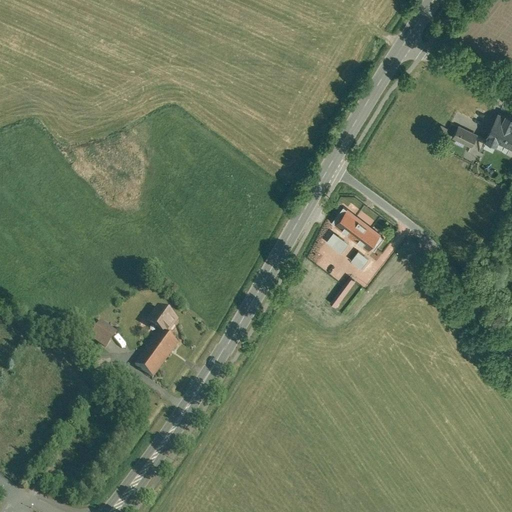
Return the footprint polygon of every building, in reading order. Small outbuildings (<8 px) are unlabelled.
[(511,117),(499,111),(487,136),(496,140),(498,136),(511,142),(511,117)] [(476,133),(459,125),(454,136),(471,144),(476,133)] [(355,214),(343,205),(332,219),(344,228),(355,214)] [(363,220),(355,214),(344,228),(352,235),(363,220)] [(363,220),(352,235),(360,241),(371,226),(363,220)] [(342,234),(331,226),(323,237),(328,241),(332,235),(337,240),(342,234)] [(383,236),(371,226),(360,241),(372,250),(383,236)] [(357,244),(352,250),(353,250),(348,256),(361,265),(366,259),(363,257),(367,252),(357,244)] [(340,255),(325,274),(328,277),(343,258),(340,255)] [(351,274),(331,300),(336,304),(355,278),(351,274)] [(176,322),(158,309),(147,324),(159,333),(165,337),(176,322)] [(115,334),(101,324),(91,338),(106,349),(115,334)] [(159,333),(135,367),(153,379),(176,346),(177,346),(165,337),(159,333)] [(116,368),(100,375),(106,388),(122,381),(116,368)]
